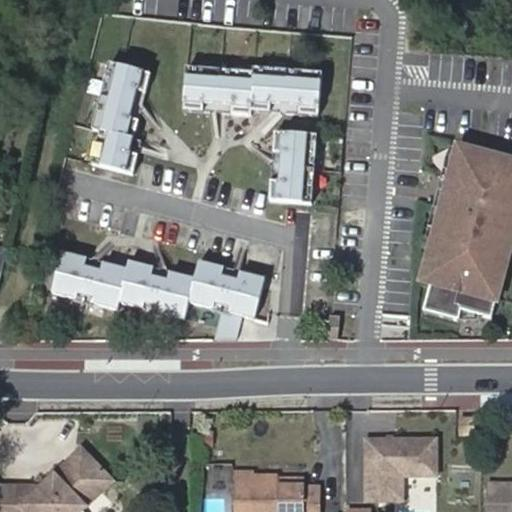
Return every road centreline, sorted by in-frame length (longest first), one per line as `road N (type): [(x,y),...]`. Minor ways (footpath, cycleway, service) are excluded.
road 1 (residential): [(365,382),(0,382)]
road 2 (residential): [(384,93),(365,382)]
road 3 (residential): [(511,380),(365,382)]
road 4 (residential): [(511,101),(384,93)]
